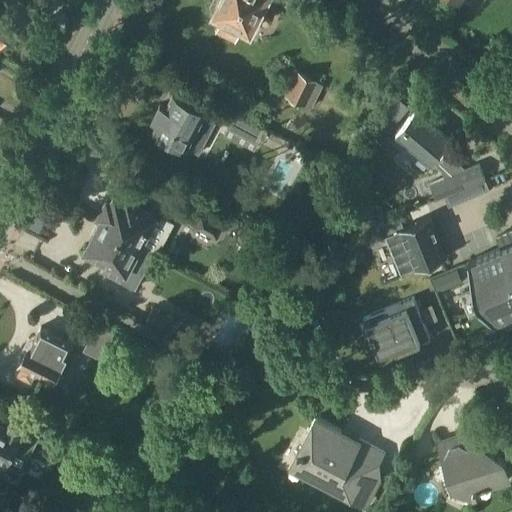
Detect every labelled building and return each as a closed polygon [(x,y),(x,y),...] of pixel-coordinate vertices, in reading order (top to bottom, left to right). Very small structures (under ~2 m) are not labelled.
[(219,0),(214,11),(222,15),(217,24),(237,35),(241,27),(250,32),(266,0),(219,0)] [(299,1),(297,0),(279,0),(279,2),(295,9),(299,1)] [(0,36),(12,17),(0,9),(0,36)] [(302,73),(291,96),(313,107),(324,84),(302,73)] [(177,143),(188,149),(189,148),(199,153),(218,117),(174,93),(166,106),(160,103),(153,118),(158,121),(154,129),(164,135),(159,144),(172,152),(177,143)] [(219,116),(230,122),(228,127),(258,144),(262,136),(266,138),(270,130),(269,130),(224,106),(219,116)] [(442,170),(445,176),(430,182),(437,199),(453,192),(486,179),(480,163),(467,168),(445,150),(453,141),(416,109),(396,133),(433,164),(434,163),(442,170)] [(486,179),(453,192),(456,201),(490,188),(486,179)] [(100,215),(105,217),(101,223),(158,252),(174,222),(162,216),(160,220),(146,213),(148,209),(127,198),(125,202),(115,196),(112,202),(108,200),(100,215)] [(397,216),(381,222),(386,235),(402,273),(416,267),(416,269),(447,255),(446,254),(445,254),(430,216),(431,215),(431,214),(401,226),(397,216)] [(224,226),(202,215),(195,227),(217,239),(224,226)] [(104,268),(121,277),(120,279),(135,288),(155,251),(157,252),(158,252),(101,223),(87,249),(104,258),(98,268),(103,270),(104,268)] [(501,247),(469,260),(474,285),(473,286),(479,299),(480,299),(495,320),(511,312),(511,230),(497,237),(501,247)] [(402,349),(431,337),(414,296),(364,317),(365,320),(368,319),(374,334),(370,336),(372,340),(376,339),(382,353),(401,346),(402,349)] [(421,307),(421,308),(428,324),(439,319),(432,303),(421,307)] [(175,319),(154,306),(147,318),(169,330),(175,319)] [(116,353),(124,338),(98,325),(90,340),(116,353)] [(19,373),(33,380),(37,372),(55,381),(62,368),(65,369),(69,360),(74,363),(79,353),(71,349),(74,343),(41,326),(30,347),(29,346),(20,363),(23,365),(19,373)] [(342,429),(317,416),(290,466),(366,506),(380,481),(371,476),(384,451),(360,438),(355,447),(346,442),(347,439),(339,435),(342,429)] [(0,467),(2,466),(5,462),(7,464),(21,471),(40,434),(26,426),(11,418),(8,425),(0,420),(0,467)] [(460,434),(439,441),(455,490),(473,500),(477,491),(479,490),(479,489),(482,483),(489,487),(510,480),(503,457),(494,453),(483,456),(474,451),(471,440),(460,434)] [(92,450),(87,461),(108,471),(113,474),(120,462),(93,448),(92,450)]
